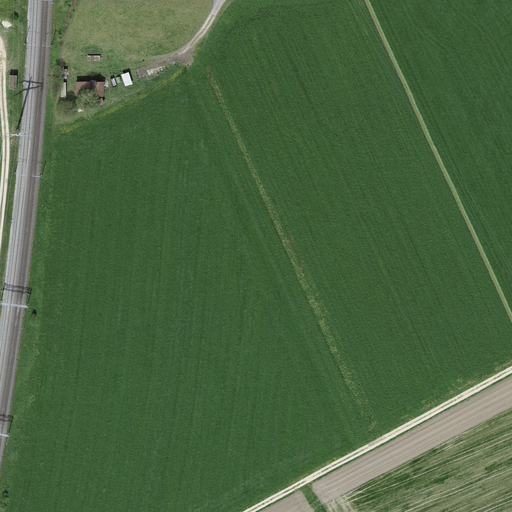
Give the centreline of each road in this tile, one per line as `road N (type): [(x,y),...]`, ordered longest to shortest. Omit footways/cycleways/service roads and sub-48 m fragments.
road 1 (track): [(252,511),(511,371)]
road 2 (track): [(0,45),(0,217)]
